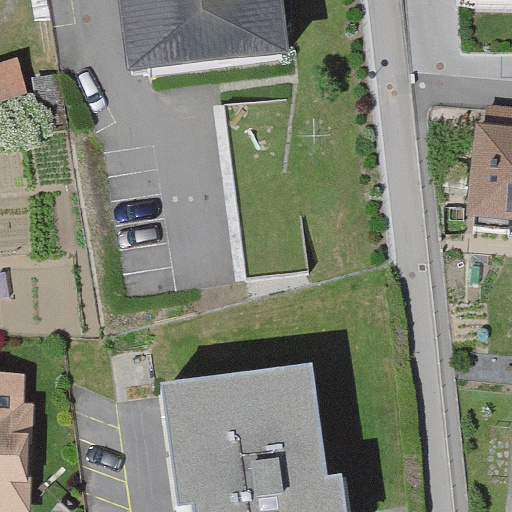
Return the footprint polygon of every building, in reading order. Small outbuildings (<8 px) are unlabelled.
[(284,61),(275,0),(139,0),(141,17),(125,19),(133,80),(284,61)] [(0,100),(18,96),(12,68),(0,70),(0,100)] [(310,277),(288,100),(225,108),(247,285),(310,277)] [(511,111),(488,110),(485,140),(481,140),(474,231),(510,234),(511,219),(511,111)] [(344,511),(341,487),(325,489),(311,377),(161,395),(174,511),(344,511)] [(14,389),(0,388),(0,507),(19,509),(22,419),(12,418),(14,389)]
